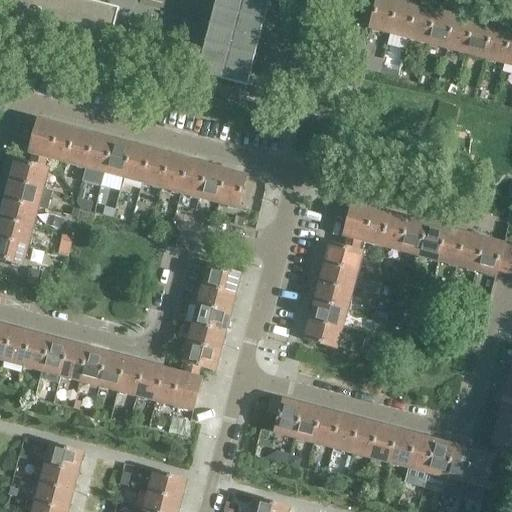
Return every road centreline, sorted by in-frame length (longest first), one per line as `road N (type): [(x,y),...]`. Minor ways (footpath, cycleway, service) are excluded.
road 1 (unclassified): [(0,313),(157,353),(192,232),(276,254)]
road 2 (residential): [(243,380),(463,435),(499,305),(511,309)]
road 3 (unclassified): [(295,174),(0,94)]
road 4 (residential): [(295,174),(496,231)]
road 5 (unclassified): [(210,511),(243,380)]
road 6 (unclassified): [(243,380),(276,254)]
